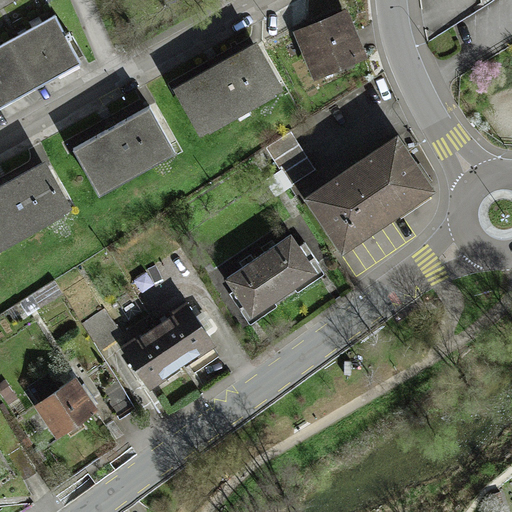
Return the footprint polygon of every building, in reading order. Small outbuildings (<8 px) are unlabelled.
[(354,58),(334,10),(292,26),(312,75),(354,58)] [(0,46),(0,111),(82,67),(55,17),(0,46)] [(268,46),(184,92),(210,139),(294,92),(268,46)] [(165,110),(81,155),(106,202),(190,158),(165,110)] [(433,193),(395,134),(300,194),(338,253),(433,193)] [(66,163),(0,202),(0,271),(96,214),(66,163)] [(298,234),(225,281),(251,322),(324,275),(298,234)] [(199,300),(122,351),(150,394),(227,343),(199,300)] [(81,378),(37,404),(62,446),(106,420),(81,378)]
